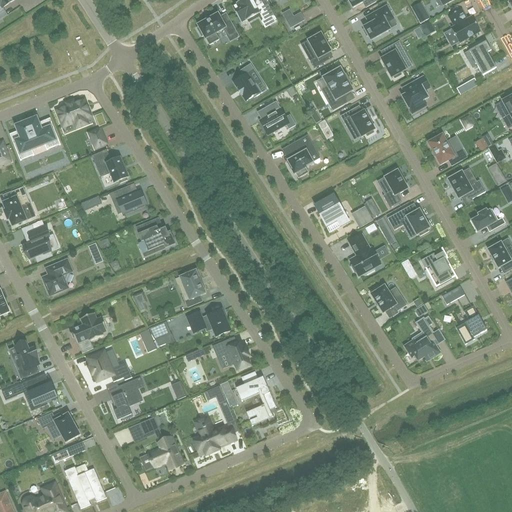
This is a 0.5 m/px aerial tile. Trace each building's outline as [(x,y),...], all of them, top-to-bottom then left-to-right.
[(0,0),(0,6),(1,6),(3,8),(15,0),(0,0)] [(237,0),(238,3),(237,4),(238,6),(234,8),(234,7),(232,7),(241,23),(246,21),(247,21),(260,14),(264,22),(274,16),(266,2),(257,7),(252,0),(237,0)] [(347,0),(349,2),(349,1),(353,9),(363,3),(366,9),(376,3),(374,0),(347,0)] [(365,30),(363,31),(367,37),(368,36),(371,41),(391,30),(386,22),(393,18),(394,20),(394,19),(387,6),(374,14),(378,20),(364,28),(365,30)] [(452,30),(459,44),(480,32),(472,18),(467,21),(461,10),(449,17),(455,28),(452,30)] [(427,13),(418,18),(421,24),(430,19),(427,13)] [(301,14),(287,22),(291,29),(305,21),(301,14)] [(224,26),(220,18),(218,15),(198,26),(199,28),(197,29),(202,38),(204,36),(206,40),(210,46),(219,40),(216,34),(223,30),(227,38),(237,32),(231,22),(224,26)] [(429,23),(422,27),(427,37),(435,32),(429,23)] [(316,55),(308,59),(314,69),(325,63),(322,58),(330,53),(332,52),(328,45),(325,41),(321,34),(319,35),(318,33),(311,37),(312,39),(308,41),(316,55)] [(399,42),(389,48),(392,54),(384,58),(382,59),(381,60),(382,61),(386,67),(385,67),(388,71),(391,78),(392,79),(393,78),(394,77),(395,80),(402,76),(401,73),(405,71),(406,71),(406,70),(405,70),(398,57),(406,53),(399,42)] [(472,57),(478,67),(483,76),(496,69),(488,53),(491,51),(488,46),(486,47),(484,43),(478,47),(464,54),(467,60),(472,57)] [(243,77),(234,83),(246,102),(253,97),(254,99),(262,94),(256,85),(261,81),(255,71),(251,65),(240,72),(243,77)] [(333,112),(348,104),(344,97),(352,92),(353,92),(354,92),(353,91),(349,84),(350,83),(349,81),(348,82),(346,78),(347,78),(346,76),(345,77),(341,70),(341,69),(341,68),(340,69),(339,70),(338,68),(327,74),(328,76),(324,78),(323,78),(323,79),(324,79),(328,87),(335,101),(328,105),(333,112)] [(404,89),(407,94),(402,97),(412,115),(427,107),(423,101),(428,98),(425,92),(430,89),(423,78),(404,89)] [(460,95),(466,92),(463,86),(457,89),(460,95)] [(511,93),(505,97),(506,100),(502,102),(510,116),(503,120),(508,130),(511,127),(511,93)] [(65,103),(66,107),(57,111),(63,128),(74,124),(76,130),(89,125),(86,119),(91,117),(85,100),(75,104),(74,100),(65,103)] [(277,102),(266,108),(269,113),(264,116),(265,119),(262,121),(260,122),(268,136),(286,125),(283,120),(286,119),(286,118),(277,102)] [(314,110),(309,113),(316,125),(321,122),(314,110)] [(355,117),(351,111),(341,117),(347,128),(354,124),(361,137),(362,138),(363,137),(366,135),(367,137),(374,133),(373,131),(374,131),(375,130),(375,129),(374,130),(371,124),(368,118),(365,113),(365,112),(365,111),(364,112),(363,113),(355,117)] [(102,114),(96,117),(100,127),(106,124),(102,114)] [(19,132),(10,135),(20,162),(34,156),(32,150),(44,145),(47,151),(61,146),(54,127),(42,132),(37,119),(17,127),(19,132)] [(318,125),(322,131),(328,128),(325,121),(318,125)] [(101,129),(89,134),(96,149),(107,144),(101,129)] [(467,158),(462,150),(453,155),(447,143),(443,136),(443,135),(442,136),(437,139),(436,137),(429,141),(430,143),(429,143),(428,144),(429,145),(433,152),(432,152),(433,153),(435,156),(435,157),(435,158),(436,157),(440,165),(440,166),(441,165),(450,160),(453,165),(451,166),(452,167),(467,158)] [(494,146),(488,135),(483,138),(488,149),(494,146)] [(482,139),(477,142),(483,152),(487,150),(488,149),(482,139)] [(313,163),(310,157),(317,153),(311,142),(304,146),(302,143),(291,149),(296,157),(286,162),(290,170),(292,169),(298,180),(309,174),(306,168),(313,163)] [(0,166),(11,162),(8,155),(3,143),(0,143),(0,166)] [(488,149),(492,156),(498,153),(494,146),(488,149)] [(274,157),(284,152),(282,147),(272,152),(274,157)] [(107,151),(92,157),(101,178),(111,174),(115,184),(119,182),(120,184),(128,181),(127,179),(129,178),(120,159),(112,162),(107,151)] [(385,196),(383,197),(390,209),(402,202),(398,195),(407,190),(408,190),(408,189),(404,182),(402,178),(398,172),(398,171),(397,171),(397,172),(396,172),(395,170),(388,174),(389,176),(385,178),(384,178),(385,179),(392,192),(385,196)] [(459,199),(461,198),(468,194),(472,200),(486,193),(479,181),(477,183),(469,187),(462,173),(460,174),(459,172),(449,177),(450,179),(449,180),(459,199)] [(498,186),(506,181),(503,176),(495,181),(498,186)] [(117,200),(123,213),(124,216),(147,206),(144,200),(146,200),(145,197),(143,198),(141,191),(133,195),(130,187),(115,194),(117,200)] [(508,187),(502,190),(506,196),(511,193),(508,187)] [(6,203),(3,204),(6,211),(4,212),(8,220),(10,220),(13,227),(28,221),(22,207),(30,204),(23,188),(12,192),(15,199),(6,203)] [(99,197),(83,204),(86,211),(102,204),(99,197)] [(331,233),(340,228),(339,226),(347,221),(334,197),(316,207),(328,228),(331,233)] [(376,206),(369,210),(373,216),(379,213),(376,206)] [(365,208),(353,215),(360,228),(372,221),(365,208)] [(416,235),(417,236),(418,236),(419,235),(420,237),(429,232),(428,230),(429,229),(430,229),(430,228),(426,222),(424,217),(420,211),(420,210),(419,211),(410,216),(406,209),(388,219),(394,231),(410,223),(416,235)] [(478,233),(486,228),(490,226),(493,231),(505,224),(502,219),(498,221),(492,210),(487,213),(486,211),(478,215),(480,217),(472,222),(478,233)] [(386,239),(393,235),(383,218),(376,222),(386,239)] [(166,228),(163,229),(161,230),(157,220),(159,219),(136,228),(137,229),(138,228),(141,234),(138,235),(142,243),(144,242),(149,252),(164,246),(166,250),(176,245),(170,231),(169,231),(170,232),(168,233),(166,228)] [(366,229),(369,234),(377,230),(374,225),(366,229)] [(34,243),(24,247),(30,260),(35,258),(38,263),(53,257),(51,251),(46,239),(49,238),(44,227),(30,233),(34,243)] [(348,244),(357,258),(351,262),(353,266),(351,267),(355,273),(357,272),(359,276),(365,273),(366,275),(375,271),(373,268),(380,264),(372,250),(370,251),(362,236),(348,244)] [(499,269),(500,268),(508,263),(511,270),(511,269),(511,254),(509,257),(501,244),(502,244),(501,243),(500,243),(500,244),(497,246),(496,243),(489,247),(490,250),(489,250),(488,250),(488,251),(492,258),(494,262),(498,268),(498,269),(499,269)] [(436,257),(434,254),(421,261),(426,269),(430,267),(440,286),(453,279),(449,272),(451,271),(448,266),(450,265),(446,258),(446,257),(445,257),(443,253),(444,253),(443,253),(436,257)] [(46,269),(46,270),(49,276),(42,278),(49,294),(53,296),(65,290),(67,286),(66,282),(69,274),(73,272),(68,260),(46,269)] [(406,271),(412,268),(408,261),(401,264),(406,271)] [(186,275),(180,278),(183,284),(178,286),(188,308),(203,302),(200,297),(206,294),(196,271),(193,273),(192,271),(185,273),(186,275)] [(394,307),(397,312),(407,306),(401,296),(394,300),(385,286),(379,290),(378,288),(371,292),(373,294),(371,295),(383,314),(394,307)] [(447,306),(465,296),(460,287),(442,297),(447,306)] [(0,317),(10,313),(10,312),(1,291),(1,290),(0,290),(0,291),(0,290),(0,317)] [(413,303),(417,309),(423,305),(419,299),(413,303)] [(144,304),(138,307),(141,313),(147,311),(144,304)] [(464,312),(469,321),(465,324),(468,329),(459,334),(465,345),(475,340),(474,338),(487,331),(473,307),(464,312)] [(166,313),(169,320),(175,318),(173,311),(166,313)] [(194,333),(205,329),(206,328),(204,325),(210,322),(214,330),(217,337),(230,331),(222,312),(217,314),(217,312),(202,318),(200,314),(188,319),(194,333)] [(107,332),(105,327),(102,319),(97,321),(94,314),(81,320),(84,326),(70,332),(73,339),(75,338),(78,344),(89,339),(90,342),(103,336),(102,334),(107,332)] [(427,362),(431,359),(440,353),(434,344),(439,341),(429,327),(433,324),(429,317),(425,320),(424,318),(416,324),(426,339),(417,345),(414,341),(405,347),(412,358),(415,357),(418,362),(424,358),(427,362)] [(148,330),(159,348),(166,345),(164,338),(171,335),(166,323),(148,330)] [(149,331),(142,334),(144,340),(151,337),(149,331)] [(225,355),(230,367),(235,365),(238,371),(250,366),(247,358),(249,357),(245,347),(243,348),(241,343),(237,344),(235,338),(213,347),(217,358),(225,355)] [(21,362),(14,365),(21,380),(40,372),(38,366),(39,365),(36,359),(37,359),(33,350),(29,352),(29,351),(26,343),(15,348),(21,362)] [(203,349),(190,354),(193,361),(206,355),(203,349)] [(104,353),(88,360),(91,368),(90,368),(93,376),(95,375),(98,383),(111,377),(114,383),(124,379),(125,382),(132,378),(126,364),(111,370),(104,353)] [(273,400),(267,387),(266,388),(264,384),(265,384),(262,378),(257,381),(254,374),(256,374),(255,373),(241,378),(245,386),(236,389),(241,400),(242,399),(258,392),(259,394),(259,395),(260,395),(264,406),(254,410),(257,416),(259,420),(268,416),(269,419),(270,419),(269,416),(271,415),(270,411),(268,405),(273,402),(273,400)] [(120,395),(111,399),(116,411),(114,412),(118,421),(121,420),(122,422),(133,417),(128,407),(134,404),(129,393),(144,387),(141,380),(141,378),(117,388),(120,395)] [(34,380),(2,393),(4,393),(7,400),(6,401),(17,396),(15,397),(12,389),(21,385),(23,390),(24,390),(30,405),(33,404),(37,402),(39,407),(46,404),(47,403),(57,399),(59,405),(60,405),(52,385),(50,386),(39,391),(34,380)] [(225,396),(232,392),(228,382),(221,386),(225,396)] [(220,387),(204,393),(208,402),(217,398),(228,424),(235,422),(220,387)] [(186,397),(184,392),(176,396),(178,401),(186,397)] [(161,426),(168,424),(163,411),(156,414),(161,426)] [(49,416),(38,420),(43,430),(47,428),(50,426),(52,429),(57,426),(62,436),(66,443),(80,435),(76,428),(76,427),(73,422),(69,414),(63,417),(61,413),(54,417),(51,419),(49,416)] [(141,425),(146,436),(158,430),(154,419),(141,425)] [(195,442),(199,453),(201,456),(206,454),(207,456),(220,451),(219,448),(229,444),(236,441),(235,438),(231,427),(214,434),(210,425),(207,419),(196,424),(199,430),(203,439),(195,442)] [(161,450),(150,455),(151,459),(150,459),(152,463),(153,462),(154,466),(166,461),(170,470),(183,465),(172,438),(158,444),(161,450)] [(55,464),(70,458),(67,451),(52,458),(55,464)] [(75,468),(65,472),(81,510),(91,506),(89,502),(95,499),(97,503),(107,499),(94,469),(79,476),(75,468)] [(45,496),(36,500),(35,499),(35,500),(33,498),(32,498),(30,498),(29,498),(27,499),(26,499),(26,500),(25,501),(24,501),(24,502),(24,504),(23,505),(24,505),(24,508),(25,511),(66,511),(55,485),(43,490),(45,496)] [(112,504),(124,500),(119,489),(108,493),(112,504)] [(0,495),(0,511),(12,511),(5,493),(0,495)]
